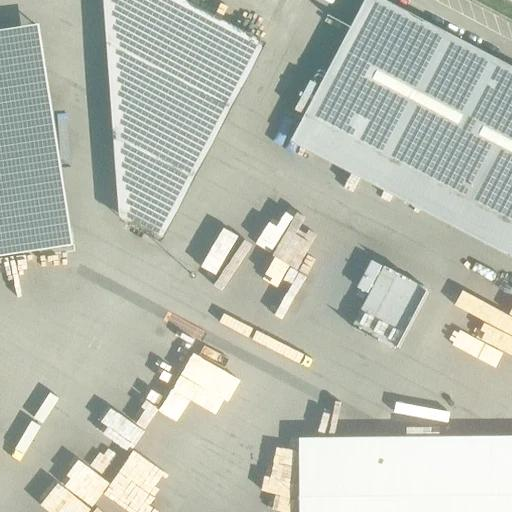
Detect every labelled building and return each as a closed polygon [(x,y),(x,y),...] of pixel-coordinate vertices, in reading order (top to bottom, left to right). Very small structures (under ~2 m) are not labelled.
[(266,29),(199,0),(112,0),(126,217),(176,238),(266,29)] [(286,115),(301,123),(304,116),(511,224),(511,67),(383,0),(364,0),(322,83),(308,75),(286,115)] [(252,184),(248,191),(260,198),(246,224),(264,233),(282,201),(252,184)] [(294,266),(326,279),(350,221),(318,207),(294,266)] [(248,251),(258,235),(246,228),(236,244),(248,251)] [(237,262),(243,254),(215,231),(209,240),(237,262)] [(241,272),(264,284),(249,311),(267,321),(296,267),(266,250),(266,251),(255,245),(241,272)] [(217,253),(200,283),(218,293),(235,263),(217,253)] [(357,288),(367,294),(382,267),(371,261),(357,288)] [(384,267),(352,327),(395,350),(426,289),(384,267)] [(173,386),(216,405),(230,372),(218,366),(227,347),(196,334),(173,386)] [(182,447),(201,417),(160,391),(141,421),(182,447)] [(87,402),(67,432),(86,445),(76,461),(112,485),(123,468),(115,463),(125,447),(138,456),(153,434),(141,426),(135,434),(87,402)] [(255,466),(246,489),(266,497),(263,505),(280,511),(297,511),(307,486),(255,466)] [(138,511),(95,488),(86,505),(62,492),(53,508),(59,511),(138,511)]
